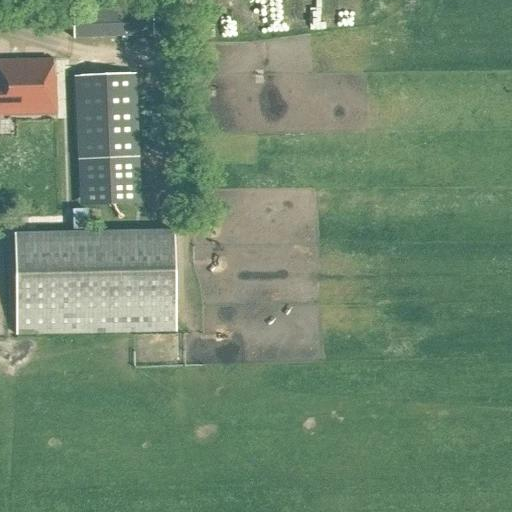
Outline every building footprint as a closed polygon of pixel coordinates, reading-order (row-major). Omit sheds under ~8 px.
[(150,0),(93,0),(71,1),(73,39),(152,36),(150,0)] [(0,115),(55,114),(54,77),(52,77),(52,60),(0,61),(0,115)] [(135,75),(72,77),(76,154),(76,159),(131,157),(139,157),(135,75)] [(88,209),(73,210),(73,234),(88,234),(88,209)] [(176,332),(174,232),(88,234),(73,234),(13,236),(15,336),(176,332)]
